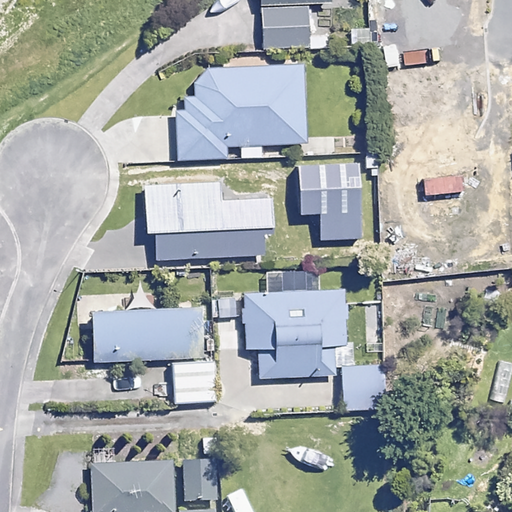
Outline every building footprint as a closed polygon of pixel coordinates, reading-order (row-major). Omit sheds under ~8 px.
[(248,0),(248,38),(305,36),(306,0),(248,0)] [(170,110),(172,158),(220,156),(219,139),(295,136),(293,61),(201,65),(170,110)] [(462,192),(422,193),(423,209),(462,208),(462,192)] [(335,289),(233,292),(234,359),(336,356),(335,289)] [(198,305),(88,307),(86,365),(198,360),(198,305)] [(215,401),(213,361),(170,363),(172,402),(215,401)] [(364,363),(328,365),(329,406),(365,405),(364,363)] [(115,461),(80,460),(78,511),(203,511),(205,464),(162,463),(161,486),(115,485),(115,461)]
